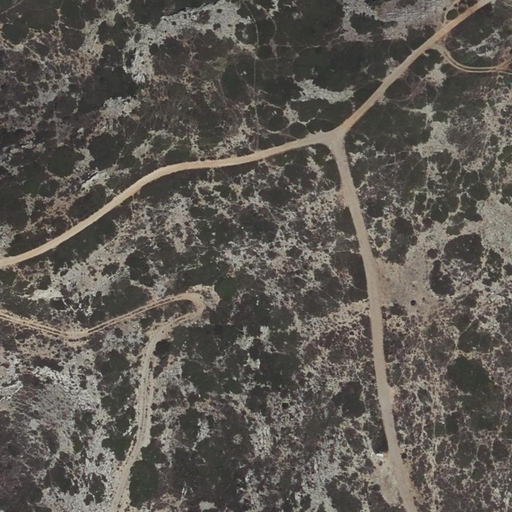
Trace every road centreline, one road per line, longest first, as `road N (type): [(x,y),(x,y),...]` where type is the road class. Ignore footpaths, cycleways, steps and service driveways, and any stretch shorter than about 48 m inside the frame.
road 1 (track): [(484,0),(384,84),(339,134),(236,161),(168,168),(53,244),(0,264)]
road 2 (track): [(0,314),(84,333),(177,297),(202,305),(155,347),(147,418),(119,511)]
road 3 (track): [(339,134),(373,302),(380,422),(408,511)]
